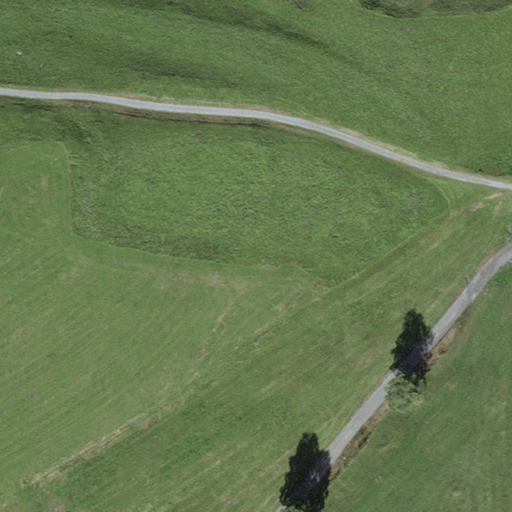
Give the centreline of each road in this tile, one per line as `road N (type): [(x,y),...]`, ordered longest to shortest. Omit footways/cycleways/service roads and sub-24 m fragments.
road 1 (track): [(0,79),(262,115),(511,185)]
road 2 (track): [(284,511),(486,268),(511,250)]
